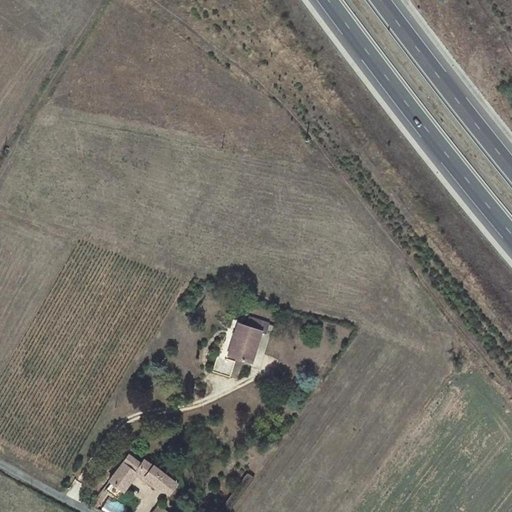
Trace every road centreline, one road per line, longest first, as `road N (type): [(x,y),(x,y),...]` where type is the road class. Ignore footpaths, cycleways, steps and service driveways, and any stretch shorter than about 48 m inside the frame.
road 1 (motorway): [(340,0),(511,223)]
road 2 (motorway): [(511,173),(376,0)]
